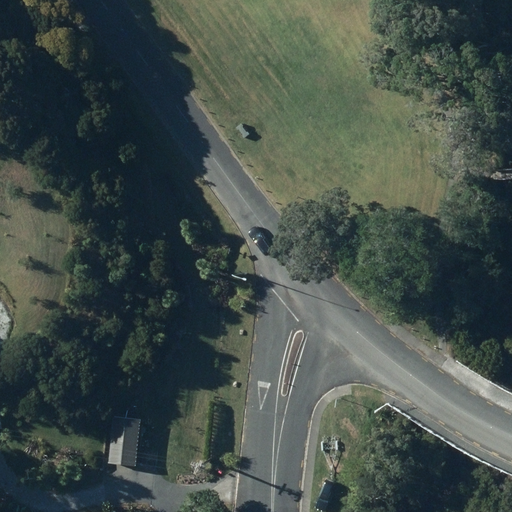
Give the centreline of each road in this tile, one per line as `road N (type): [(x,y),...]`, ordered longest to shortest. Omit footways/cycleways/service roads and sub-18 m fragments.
road 1 (secondary): [(96,0),(294,277)]
road 2 (secondary): [(294,277),(382,354),(458,408),(511,434)]
road 3 (residential): [(294,277),(260,392),(252,511)]
